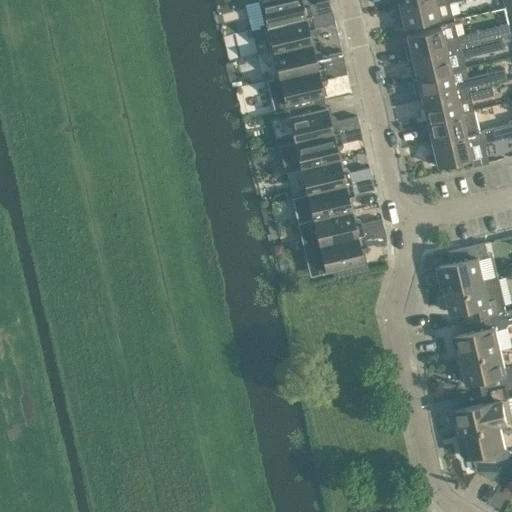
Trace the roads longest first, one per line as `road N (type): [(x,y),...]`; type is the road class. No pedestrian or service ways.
road 1 (residential): [(466,511),(438,478),(395,304),(413,243),(408,225)]
road 2 (residential): [(408,225),(353,0)]
